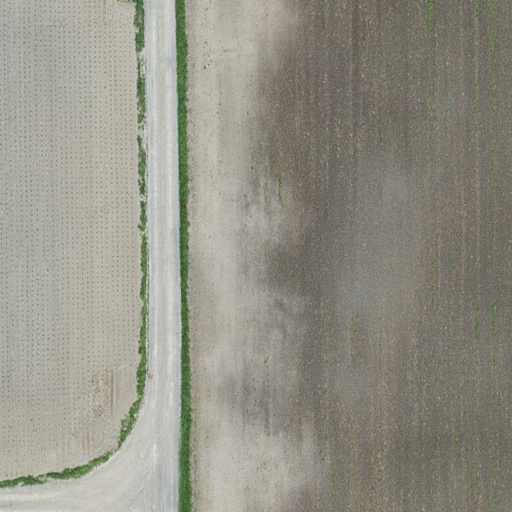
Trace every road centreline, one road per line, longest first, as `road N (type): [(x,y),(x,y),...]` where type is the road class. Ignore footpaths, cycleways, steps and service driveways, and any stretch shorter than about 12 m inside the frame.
road 1 (track): [(163,511),(159,0)]
road 2 (track): [(163,502),(0,505)]
